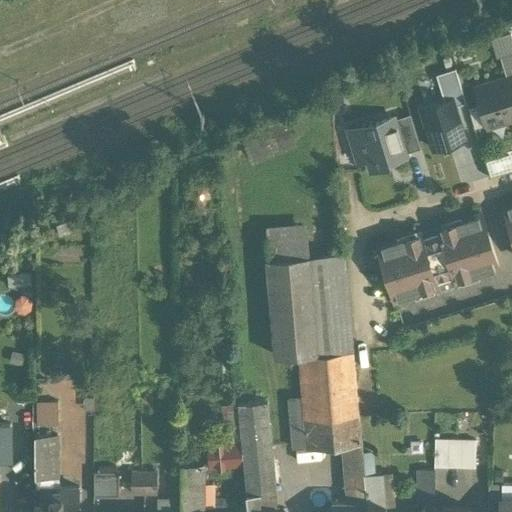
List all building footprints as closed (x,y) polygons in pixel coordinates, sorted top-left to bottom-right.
[(511,53),(500,58),(507,79),(511,77),(511,78),(511,53)] [(454,107),(465,103),(455,70),(436,76),(444,101),(452,98),(454,107)] [(507,79),(475,89),(487,127),(511,118),(511,78),(511,77),(507,79)] [(454,107),(452,98),(444,101),(419,108),(432,149),(464,138),(454,107)] [(410,115),(395,119),(406,154),(421,149),(410,115)] [(375,121),(348,130),(358,162),(368,159),(371,169),(388,163),(387,162),(407,156),(406,154),(395,119),(394,118),(376,124),(375,121)] [(283,119),(244,134),(252,155),(291,139),(283,119)] [(490,172),(511,168),(511,153),(488,158),(490,172)] [(481,213),(439,226),(442,235),(423,241),(420,232),(378,245),(396,305),(500,273),(481,213)] [(353,343),(345,252),(269,259),(277,357),(301,355),(304,395),(309,447),(343,444),(343,442),(361,441),(353,343)] [(511,312),(507,297),(404,329),(411,352),(511,321),(511,312)] [(309,447),(304,395),(290,397),(295,447),(309,447)] [(37,400),(37,424),(56,424),(56,400),(37,400)] [(268,401),(238,404),(241,442),(241,444),(243,465),(246,495),(260,493),(277,491),(268,401)] [(13,425),(0,424),(0,460),(14,460),(13,425)] [(35,478),(59,478),(58,435),(35,436),(35,478)] [(475,439),(435,438),(434,466),(475,466),(475,439)] [(361,441),(343,442),(343,444),(348,502),(366,500),(364,474),(361,441)] [(241,444),(207,446),(208,465),(217,465),(243,465),(241,444)] [(208,465),(181,466),(181,479),(203,480),(217,480),(217,465),(208,465)] [(434,469),(419,469),(418,505),(423,505),(423,504),(434,504),(434,469)] [(144,471),(131,471),(131,493),(144,493),(144,471)] [(158,471),(144,471),(144,493),(157,493),(158,471)] [(118,472),(94,472),(94,496),(118,496),(118,472)] [(383,472),(364,474),(366,500),(367,507),(386,505),(383,472)] [(202,511),(203,480),(181,479),(181,500),(180,511),(202,511)] [(502,485),(488,485),(488,511),(500,511),(500,499),(502,499),(502,485)] [(60,491),(60,496),(44,496),(44,502),(35,502),(35,511),(78,511),(79,491),(60,491)] [(259,511),(260,493),(246,495),(247,501),(248,511),(259,511)] [(511,511),(511,498),(502,499),(500,499),(500,511),(511,511)] [(180,511),(181,500),(159,500),(158,511),(180,511)] [(348,502),(332,503),(331,511),(367,511),(367,507),(366,500),(348,502)] [(248,511),(247,501),(243,501),(244,505),(240,506),(240,511),(248,511)]
